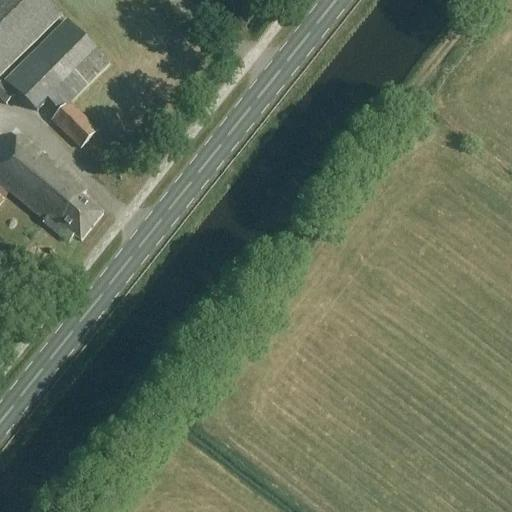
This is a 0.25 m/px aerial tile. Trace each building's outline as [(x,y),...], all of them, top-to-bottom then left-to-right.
[(0,0),(0,81),(63,19),(44,0),(0,0)] [(36,114),(47,103),(60,115),(110,67),(97,54),(67,24),(7,84),(36,114)] [(0,101),(6,107),(15,97),(1,83),(0,84),(0,101)] [(72,105),(61,115),(53,122),(80,151),(99,133),(72,105)] [(4,201),(10,194),(58,232),(56,235),(70,247),(74,240),(81,245),(103,217),(83,201),(87,196),(77,188),(79,185),(21,138),(0,164),(0,209),(6,202),(4,201)]
